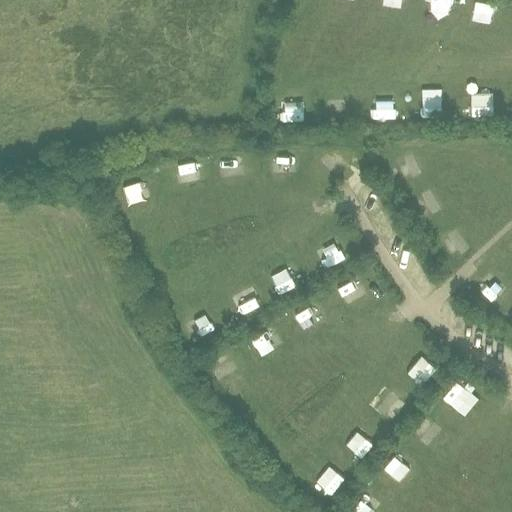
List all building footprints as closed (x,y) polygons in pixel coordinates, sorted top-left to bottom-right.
[(462,0),(460,12),(480,15),(482,0),(462,0)] [(422,91),(421,108),(440,109),(440,92),(422,91)] [(489,105),(488,91),(471,91),(472,106),(489,105)] [(320,96),(321,117),(343,116),(342,94),(320,96)] [(391,95),(370,97),(371,116),(392,115),(391,95)] [(300,117),(300,106),(277,105),(277,116),(300,117)] [(267,168),(293,166),(292,148),(266,150),(267,168)] [(413,150),(390,156),(395,175),(418,169),(413,150)] [(216,153),(217,173),(240,172),(240,152),(216,153)] [(173,160),(174,178),(196,176),(195,158),(173,160)] [(144,197),(142,177),(121,178),(122,199),(144,197)] [(423,207),(439,199),(432,183),(416,190),(423,207)] [(448,254),(459,247),(446,227),(435,234),(448,254)] [(340,243),(319,251),(323,262),(345,254),(340,243)] [(288,260),(267,270),(277,289),(298,279),(288,260)] [(475,284),(493,301),(507,288),(489,270),(475,284)] [(358,271),(340,282),(351,299),(369,287),(358,271)] [(242,308),(258,299),(250,284),(234,293),(242,308)] [(311,297),(292,306),(297,318),(317,308),(311,297)] [(190,338),(212,327),(206,317),(185,327),(190,338)] [(232,345),(207,354),(211,366),(237,357),(232,345)] [(423,375),(436,359),(423,349),(411,366),(423,375)] [(440,392),(450,400),(468,379),(459,371),(440,392)] [(384,396),(396,409),(407,399),(395,386),(384,396)] [(433,435),(446,423),(432,409),(420,422),(433,435)] [(365,450),(379,435),(362,419),(348,435),(365,450)] [(383,463),(403,475),(416,454),(396,442),(383,463)] [(339,487),(348,468),(336,462),(326,481),(339,487)] [(365,483),(353,500),(368,511),(373,511),(384,498),(365,483)]
